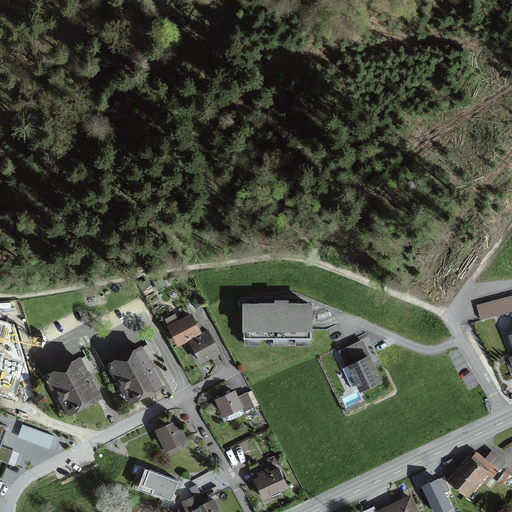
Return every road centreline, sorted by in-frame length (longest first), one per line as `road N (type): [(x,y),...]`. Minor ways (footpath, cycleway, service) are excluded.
road 1 (track): [(447,316),(283,255),(134,279)]
road 2 (residential): [(9,511),(15,488),(35,471),(234,367)]
road 3 (secondary): [(312,511),(511,417)]
road 4 (track): [(6,299),(134,279)]
